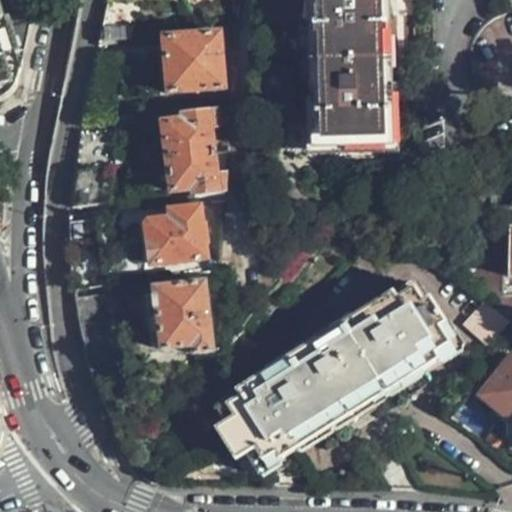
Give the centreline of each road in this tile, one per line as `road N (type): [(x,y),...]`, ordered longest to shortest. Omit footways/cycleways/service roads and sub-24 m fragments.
road 1 (residential): [(64,463),(85,429),(86,411),(62,287),(59,208),(96,0)]
road 2 (residential): [(16,339),(25,163),(59,0)]
road 3 (residential): [(252,0),(240,264)]
road 4 (secondary): [(64,463),(16,339)]
